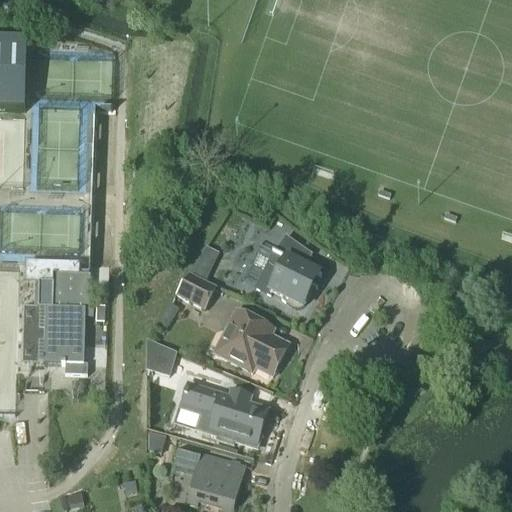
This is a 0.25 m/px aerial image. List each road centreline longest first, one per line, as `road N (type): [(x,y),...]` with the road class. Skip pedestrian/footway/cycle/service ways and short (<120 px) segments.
road 1 (residential): [(281,511),(314,385),(350,336)]
road 2 (residential): [(350,336),(348,319),(362,296),(384,290),(404,300),(414,321),(408,342),(383,357),(363,351)]
